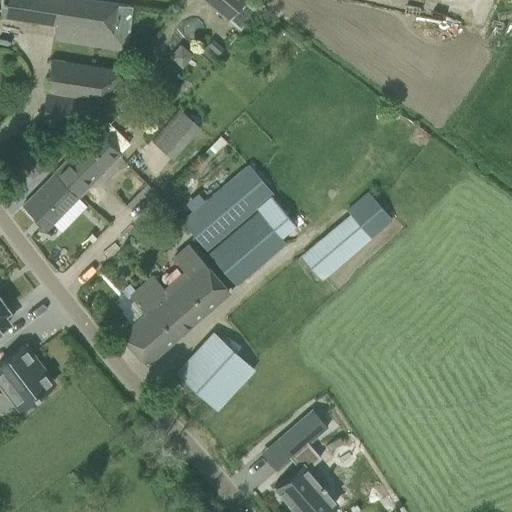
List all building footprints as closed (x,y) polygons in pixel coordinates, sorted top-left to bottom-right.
[(133,7),(92,0),(1,0),(0,8),(0,16),(55,26),(53,39),(126,51),(133,7)] [(203,0),(228,20),(243,0),(203,0)] [(51,58),(45,91),(102,100),(124,70),(51,58)] [(151,141),(172,160),(201,127),(180,109),(151,141)] [(107,122),(55,173),(79,196),(118,158),(121,155),(120,153),(129,145),(107,122)] [(30,176),(43,166),(27,145),(14,154),(30,176)] [(256,208),(272,195),(273,194),(248,165),(246,167),(242,162),(234,168),(234,167),(222,176),(228,184),(182,221),(205,249),(256,208)] [(60,214),(79,196),(55,173),(23,205),(46,228),(60,214)] [(348,214),(300,255),(321,281),(392,221),(368,192),(346,211),(348,214)] [(278,202),(272,195),(256,208),(259,213),(209,253),(235,285),(286,243),(281,236),(296,224),(278,202)] [(187,275),(167,293),(192,322),(228,291),(188,245),(172,258),(187,275)] [(145,363),(192,322),(167,293),(152,276),(129,296),(144,313),(120,334),(145,363)] [(0,328),(9,322),(3,314),(8,310),(5,307),(6,305),(1,298),(0,297),(0,328)] [(176,373),(212,406),(246,368),(210,335),(176,373)] [(24,345),(0,362),(0,384),(19,409),(53,383),(24,345)] [(284,478),(273,487),(292,509),(292,508),(295,511),(325,511),(336,503),(322,487),(324,485),(321,483),(319,484),(307,469),(320,457),(308,444),(327,427),(325,426),(324,427),(325,427),(320,432),(305,415),(310,411),(311,411),(312,410),(311,409),(277,438),(300,465),(284,478)]
